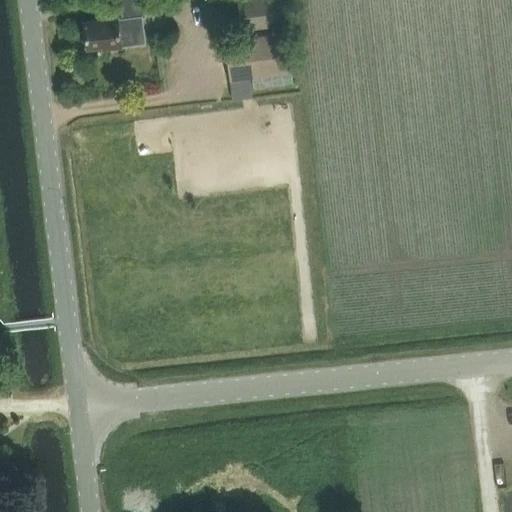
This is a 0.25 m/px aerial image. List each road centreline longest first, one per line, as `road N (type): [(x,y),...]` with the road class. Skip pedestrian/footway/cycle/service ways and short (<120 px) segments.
road 1 (unclassified): [(79,407),(511,363)]
road 2 (tertiary): [(79,407),(30,0)]
road 3 (track): [(43,115),(202,95),(192,18)]
